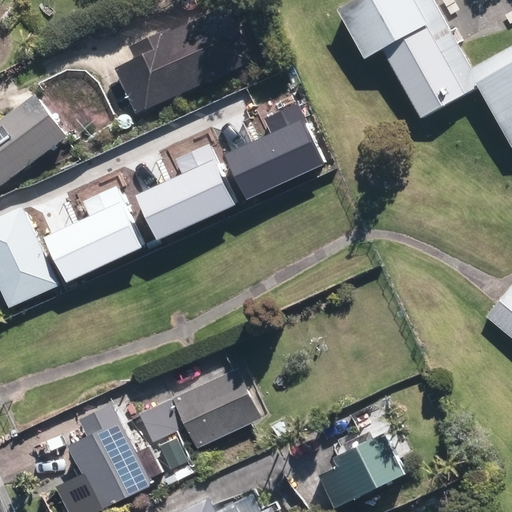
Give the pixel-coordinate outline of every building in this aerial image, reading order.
[(475,92),(424,0),(353,0),(344,5),(373,57),(389,48),(428,118),(475,92)] [(145,59),(125,68),(142,106),(250,56),(228,7),(140,48),(145,59)] [(511,64),(487,78),(511,123),(511,64)] [(39,99),(0,128),(0,179),(64,132),(39,99)] [(67,192),(46,200),(62,240),(82,232),(67,192)] [(58,281),(26,209),(0,220),(0,273),(12,301),(58,281)] [(511,288),(491,317),(511,332),(511,288)] [(238,372),(180,397),(200,441),(257,415),(238,372)] [(87,436),(67,447),(100,511),(152,485),(110,403),(78,419),(87,436)] [(347,466),(328,475),(338,498),(404,470),(389,436),(343,456),(347,466)]
